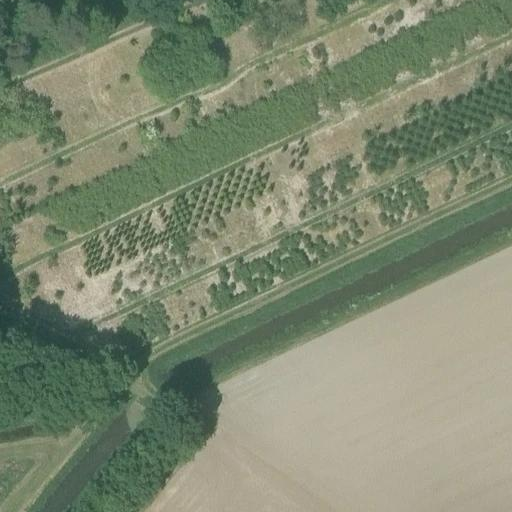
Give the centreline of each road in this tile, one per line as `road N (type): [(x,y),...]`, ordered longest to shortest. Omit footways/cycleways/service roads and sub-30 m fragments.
road 1 (track): [(511,187),(151,359),(135,389)]
road 2 (track): [(0,312),(167,415),(88,511)]
